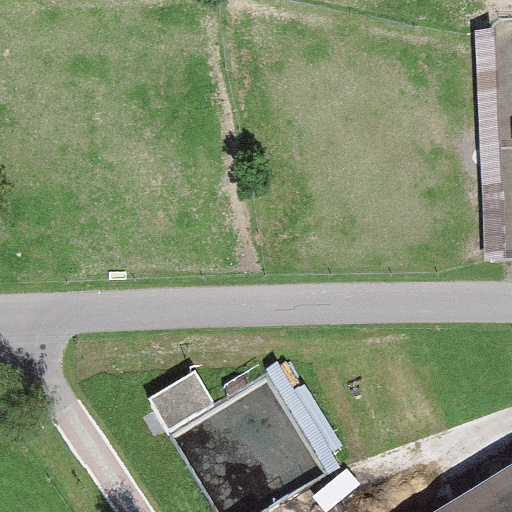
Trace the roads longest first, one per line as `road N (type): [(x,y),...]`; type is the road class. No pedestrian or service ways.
road 1 (unclassified): [(0,322),(443,303),(511,310)]
road 2 (track): [(30,321),(155,511)]
